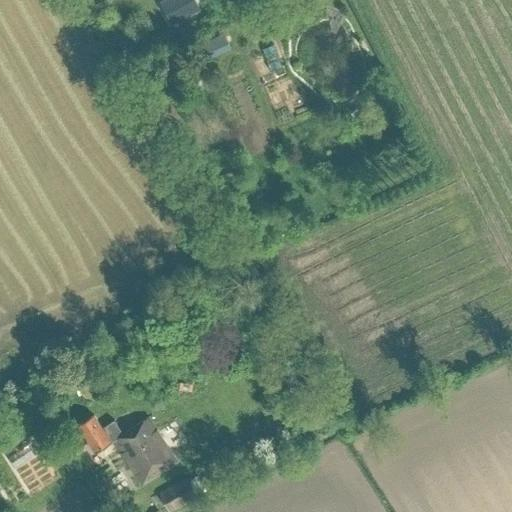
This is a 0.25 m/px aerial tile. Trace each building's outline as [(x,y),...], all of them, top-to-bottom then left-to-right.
[(196,0),(162,0),(159,2),(164,12),(170,25),(173,30),(204,15),(196,0)] [(170,25),(164,12),(153,17),(160,30),(170,25)] [(94,415),(79,424),(95,451),(111,441),(94,415)] [(177,460),(149,418),(114,442),(142,483),(177,460)] [(254,437),(232,449),(244,471),(266,459),(254,437)] [(198,495),(189,478),(160,493),(170,511),(198,495)]
